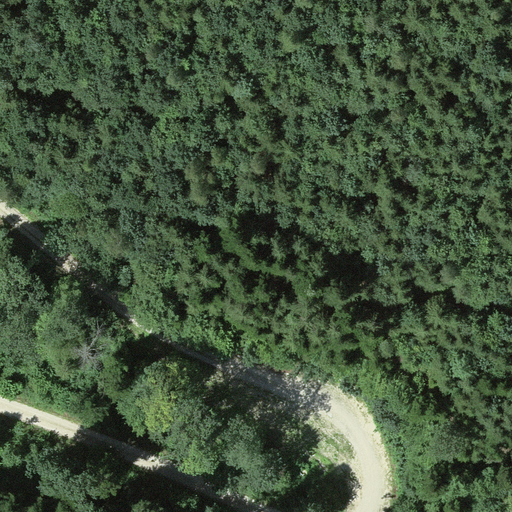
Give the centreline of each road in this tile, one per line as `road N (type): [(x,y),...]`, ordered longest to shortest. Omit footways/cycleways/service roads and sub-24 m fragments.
road 1 (track): [(365,511),(374,454),(360,428),(336,409),(159,333),(0,206)]
road 2 (track): [(0,402),(264,511)]
